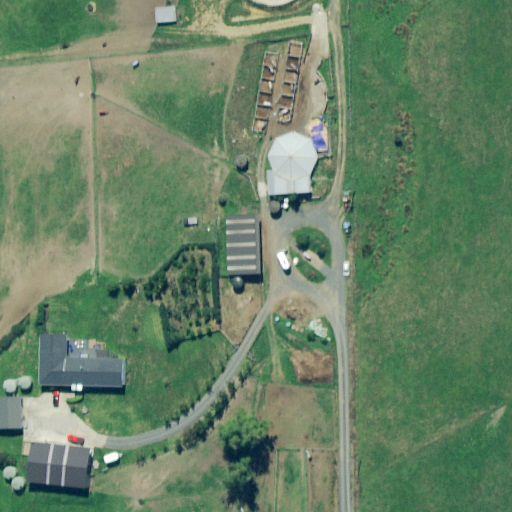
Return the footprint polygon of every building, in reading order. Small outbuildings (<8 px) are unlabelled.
[(177,5),(155,6),(157,24),(178,22),(177,5)] [(313,141),(295,133),(278,140),(270,158),(273,170),(269,170),(271,196),(311,193),(312,176),(319,159),(313,141)] [(262,217),(228,218),(228,276),(262,276),(262,217)] [(69,336),(43,335),(42,386),(126,388),(126,361),(69,359),(69,336)] [(0,429),(23,429),(23,398),(0,397),(0,429)]
